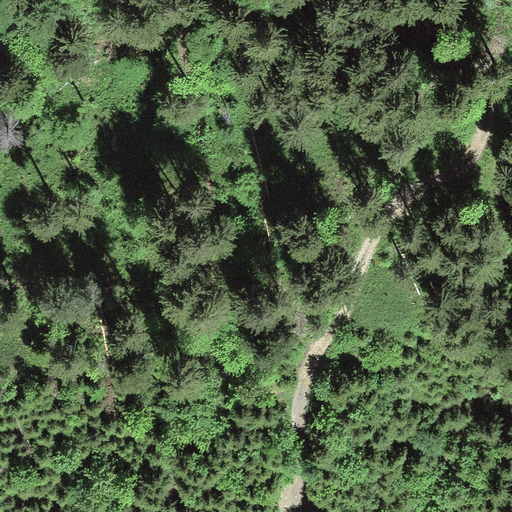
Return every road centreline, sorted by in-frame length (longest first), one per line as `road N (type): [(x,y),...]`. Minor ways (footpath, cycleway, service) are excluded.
road 1 (track): [(375,261),(296,398),(295,511)]
road 2 (track): [(375,261),(394,213),(416,186),(462,160),(511,75)]
